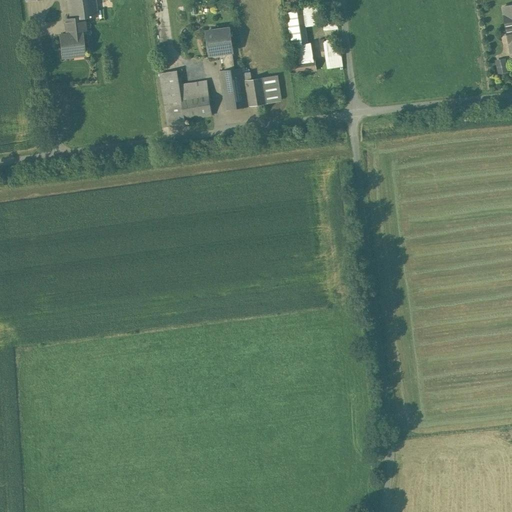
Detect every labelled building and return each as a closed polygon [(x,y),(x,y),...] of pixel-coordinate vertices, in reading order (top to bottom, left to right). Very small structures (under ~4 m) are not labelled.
[(95,2),(69,5),(71,20),(84,18),(97,17),(95,2)] [(511,5),(502,7),(507,30),(511,28),(511,5)] [(301,9),(305,27),(311,25),(307,8),(301,9)] [(300,12),(287,14),(289,22),(302,20),(300,12)] [(71,20),(63,21),(65,35),(58,36),(60,58),(84,55),(81,35),(85,34),(84,18),(71,20)] [(325,30),(337,28),(336,21),(324,23),(325,30)] [(230,28),(206,32),(209,55),(222,53),(225,71),(235,70),(232,52),(233,52),(230,28)] [(495,60),(498,74),(510,72),(506,57),(495,60)] [(312,59),(294,62),(295,72),(313,70),(312,59)] [(225,71),(220,72),(223,91),(246,87),(245,80),(243,68),(235,70),(225,71)] [(177,70),(160,73),(169,127),(186,124),(180,85),(177,70)] [(246,87),(223,91),(226,109),(268,104),(268,103),(264,80),(264,78),(245,80),(246,87)] [(275,78),(264,80),(268,103),(279,101),(275,78)] [(206,81),(180,85),(185,120),(212,115),(209,93),(207,93),(206,81)]
